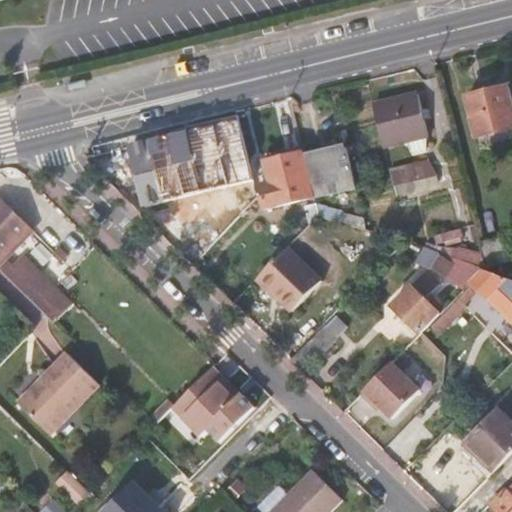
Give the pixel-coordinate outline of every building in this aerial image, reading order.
[(511,80),(479,89),(487,130),(511,123),(511,80)] [(426,85),(382,95),(391,131),(435,120),(426,85)] [(266,198),(247,123),(195,136),(199,153),(225,147),(226,153),(233,151),(250,214),(266,198)] [(180,140),(138,150),(149,199),(165,196),(163,186),(190,181),(180,140)] [(396,153),(401,176),(453,163),(440,143),(396,153)] [(324,194),(324,195),(364,185),(354,147),(315,157),(324,194)] [(315,157),(313,150),(274,160),(279,177),(267,180),(274,207),(324,195),(324,194),(315,157)] [(456,184),(432,189),(434,198),(427,200),(431,214),(438,212),(444,238),(468,232),(456,184)] [(169,198),(155,212),(204,261),(219,246),(212,240),(169,198)] [(0,261),(50,310),(66,292),(33,261),(28,266),(20,259),(40,237),(8,206),(0,213),(0,261)] [(372,216),(327,207),(329,215),(374,225),(372,216)] [(220,232),(212,240),(219,246),(227,239),(220,232)] [(511,233),(489,239),(491,249),(494,264),(511,259),(511,233)] [(429,242),(424,257),(443,264),(457,270),(471,256),(445,247),(440,246),(436,244),(429,242)] [(301,243),(269,276),(302,310),(334,277),(301,243)] [(219,246),(204,261),(213,269),(227,255),(219,246)] [(471,256),(457,270),(476,282),(481,278),(482,276),(487,273),(494,264),(478,259),(471,256)] [(511,270),(494,264),(487,273),(482,276),(511,305),(511,270)] [(438,265),(423,280),(404,299),(432,327),(451,308),(436,293),(451,278),(438,265)] [(345,309),(335,319),(346,331),(356,320),(345,309)] [(322,332),(300,354),(311,366),(312,366),(346,331),(335,319),(322,332)] [(114,387),(80,355),(30,407),(63,438),(114,387)] [(431,385),(402,357),(372,389),(383,400),(386,397),(403,414),(431,385)] [(249,402),(229,385),(205,411),(234,440),(266,409),(253,397),(249,402)] [(200,409),(193,401),(172,423),(179,431),(183,427),(185,431),(200,415),(197,411),(200,409)] [(477,439),(504,467),(511,459),(511,408),(510,407),(477,439)] [(341,511),(354,500),(323,469),(279,511),(341,511)] [(170,511),(134,474),(93,511),(170,511)] [(511,511),(511,490),(501,501),(511,511)]
